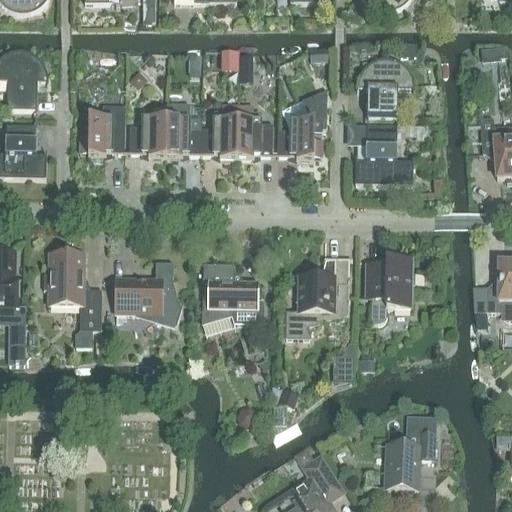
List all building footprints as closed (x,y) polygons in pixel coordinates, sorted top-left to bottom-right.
[(0,0),(0,8),(1,10),(3,12),(5,13),(7,15),(9,16),(11,17),(14,18),(16,18),(19,19),(21,19),(24,19),(26,19),(29,18),(31,18),(33,17),(36,16),(38,15),(40,13),(42,12),(44,10),(45,8),(47,6),(48,4),(49,1),(49,0),(0,0)] [(109,9),(108,0),(84,0),(84,9),(109,9)] [(193,0),(194,8),(237,8),(236,0),(193,0)] [(290,0),(290,8),(321,8),(321,0),(290,0)] [(360,0),(360,1),(362,3),(364,6),(365,8),(368,10),(370,12),(372,13),(375,14),(378,15),(380,16),(383,17),(386,17),(389,17),(392,16),(395,16),(397,15),(400,13),(403,12),(405,10),(407,8),(409,6),(411,4),(412,1),(412,0),(360,0)] [(155,1),(143,1),(143,11),(155,11),(155,1)] [(327,54),(309,56),(310,68),(329,66),(327,54)] [(7,114),(37,115),(38,86),(47,87),(47,90),(48,90),(49,88),(49,85),(48,83),(48,80),(47,78),(47,75),(46,73),(44,71),(43,69),(41,67),(40,65),(38,63),(36,62),(33,60),(31,59),(29,58),(26,58),(24,57),(21,57),(19,57),(16,57),(14,57),(11,58),(7,60),(4,61),(2,62),(0,64),(0,85),(7,86),(7,114)] [(238,60),(238,69),(252,69),(253,61),(238,60)] [(201,62),(190,62),(189,81),(201,81),(201,62)] [(413,97),(414,97),(415,95),(415,92),(415,89),(414,87),(413,85),(413,82),(412,80),(410,78),(409,76),(407,74),(406,72),(404,70),(402,69),(399,67),(397,66),(395,65),(392,65),(390,64),(387,64),(385,64),(382,64),(380,64),(377,65),(375,66),(373,67),(371,68),(368,69),(366,71),(365,73),(363,75),(361,77),(360,79),(359,81),(358,83),(357,86),(357,88),(357,91),(357,93),(357,96),(358,96),(358,93),(368,93),(367,121),(397,122),(398,93),(413,94),(413,97)] [(424,71),(424,85),(439,85),(439,71),(424,71)] [(296,166),(314,166),(314,162),(322,163),(322,146),(314,146),(314,138),(322,138),(322,135),(326,135),(327,96),(302,106),(311,126),(290,126),(290,135),(278,135),(277,162),(296,162),(296,166)] [(220,164),(236,165),(238,110),(221,110),(221,117),(214,116),(214,134),(201,134),(201,160),(220,161),(220,164)] [(253,110),(238,110),(236,165),(253,165),(253,161),(272,162),(273,129),(261,129),(261,117),(253,117),(253,110)] [(88,162),(105,162),(105,159),(124,159),(126,111),(103,111),(102,122),(89,122),(88,141),(80,141),(80,158),(88,158),(88,162)] [(349,127),(364,127),(365,113),(349,112),(349,127)] [(148,163),(165,163),(166,123),(142,123),(142,133),(130,132),(129,159),(149,160),(148,163)] [(182,160),(201,160),(201,134),(189,133),(189,124),(166,123),(165,163),(182,164),(182,160)] [(511,187),(511,131),(494,133),(494,123),(480,124),(483,159),(495,158),(497,184),(507,183),(507,188),(511,187)] [(0,182),(46,184),(47,160),(36,160),(37,131),(7,130),(6,159),(0,158),(0,182)] [(355,190),(413,191),(413,167),(396,166),(397,138),(367,137),(366,166),(355,165),(355,190)] [(0,330),(9,331),(9,351),(24,351),(25,313),(18,313),(18,281),(15,281),(16,258),(0,257),(0,330)] [(49,259),(49,279),(44,279),(44,295),(49,295),(49,311),(80,312),(80,336),(101,336),(102,295),(84,294),(84,259),(49,259)] [(511,322),(511,262),(509,262),(509,267),(499,267),(498,293),(486,292),(486,317),(502,318),(502,320),(504,322),(511,322)] [(352,264),(333,264),(333,265),(334,265),(334,283),(311,282),(311,280),(296,279),(296,292),(297,292),(297,318),(285,318),(285,343),(309,343),(306,332),(347,322),(349,265),(352,265),(352,264)] [(371,304),(371,329),(378,329),(380,329),(383,327),(385,326),(386,323),(387,320),(387,314),(411,315),(412,290),(414,290),(415,279),(412,279),(412,265),(387,265),(387,270),(366,269),(366,304),(371,304)] [(155,326),(177,332),(183,310),(178,309),(173,287),(173,269),(156,268),(156,285),(117,284),(116,319),(155,320),(155,326)] [(234,270),(204,269),(203,289),(208,289),(208,305),(203,305),(202,329),(231,321),(234,329),(263,329),(263,306),(258,306),(259,287),(233,287),(234,270)] [(353,363),(334,362),(334,387),(352,387),(353,363)] [(298,400),(282,394),(277,407),(293,413),(298,400)] [(249,413),(241,415),(238,422),(239,429),(246,433),(254,430),(256,424),(255,417),(249,413)] [(420,451),(387,450),(385,494),(400,494),(400,498),(414,499),(414,495),(418,495),(420,464),(434,465),(435,424),(408,423),(407,439),(420,440),(420,451)] [(331,511),(327,506),(342,497),(320,463),(305,473),(311,483),(267,511),(331,511)]
